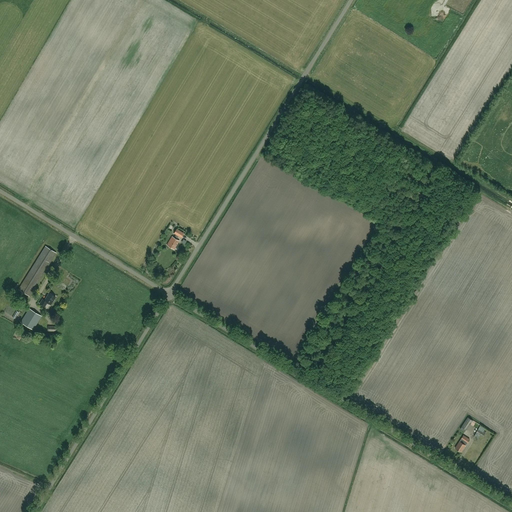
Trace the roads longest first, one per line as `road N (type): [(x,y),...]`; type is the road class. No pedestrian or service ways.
road 1 (unclassified): [(511,504),(168,294)]
road 2 (unclassified): [(168,294),(350,0)]
road 3 (unclassified): [(34,511),(168,294)]
road 4 (unclassified): [(168,294),(0,190)]
